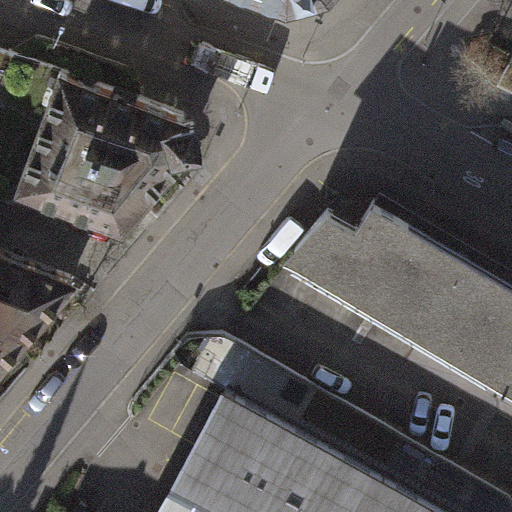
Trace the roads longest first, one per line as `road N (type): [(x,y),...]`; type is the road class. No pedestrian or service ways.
road 1 (residential): [(316,101),(0,471)]
road 2 (residential): [(62,0),(316,101)]
road 3 (residential): [(316,101),(511,200)]
road 4 (residential): [(417,0),(316,101)]
